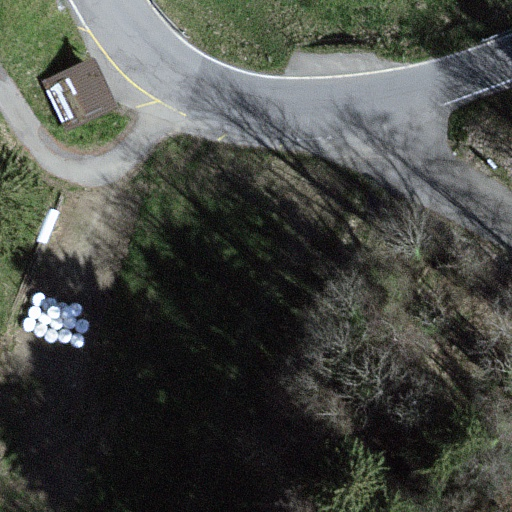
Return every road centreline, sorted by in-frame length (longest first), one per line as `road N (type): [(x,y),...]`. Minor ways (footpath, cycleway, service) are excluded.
road 1 (tertiary): [(111,0),(146,52),(232,101),(288,108),(372,97)]
road 2 (unclassified): [(511,216),(409,157),(372,97)]
road 3 (tertiary): [(372,97),(511,55)]
